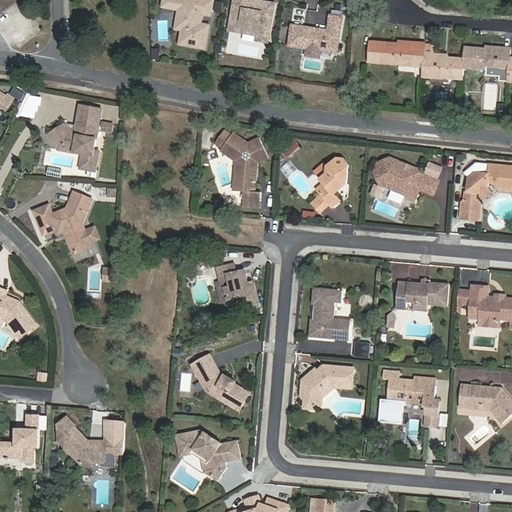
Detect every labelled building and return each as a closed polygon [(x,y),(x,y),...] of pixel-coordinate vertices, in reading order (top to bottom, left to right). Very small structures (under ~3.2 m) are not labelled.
[(257,49),(268,51),(276,12),(259,9),(259,12),(252,10),(253,8),(254,0),(237,0),(230,38),(246,41),(247,37),(259,39),(258,44),(257,49)] [(190,6),(166,1),(164,10),(175,12),(174,14),(180,15),(176,34),(183,35),(180,49),(205,54),(210,31),(201,29),(203,19),(212,21),(215,6),(200,4),(199,7),(190,6)] [(320,50),(336,53),(341,17),(330,16),(327,31),(291,26),(289,43),(307,46),(307,48),(320,50)] [(424,66),(425,43),(399,41),(399,44),(370,41),(369,61),(400,63),(400,64),(424,66)] [(424,66),(423,76),(463,79),(464,68),(464,59),(448,57),(449,55),(434,54),(435,44),(425,43),(424,66)] [(499,81),(508,82),(509,58),(510,48),(487,47),(486,49),(465,48),(464,59),(464,68),(487,70),(487,76),(499,76),(499,81)] [(319,58),(320,50),(307,48),(306,56),(319,58)] [(0,92),(0,95),(10,102),(13,97),(7,93),(5,96),(0,92)] [(10,102),(0,95),(0,106),(5,109),(10,102)] [(25,95),(21,117),(35,120),(40,98),(25,95)] [(82,162),(98,165),(100,153),(96,152),(104,111),(81,107),(78,124),(81,125),(79,136),(71,135),(64,123),(47,133),(56,150),(66,145),(76,147),(75,150),(83,152),(83,155),(82,162)] [(252,200),(261,201),(262,193),(256,193),(258,164),(269,158),(260,139),(247,144),(234,134),(232,137),(226,132),(219,142),(225,146),(223,150),(222,151),(237,162),(235,177),(234,191),(244,192),(243,206),(252,207),(252,200)] [(219,142),(216,145),(223,150),(225,146),(219,142)] [(56,150),(83,155),(83,152),(75,150),(76,147),(66,145),(56,150)] [(346,183),(346,184),(348,165),(344,160),(337,159),(333,162),(334,163),(329,167),(328,166),(328,167),(326,175),(320,181),(323,185),(316,190),(323,197),(328,203),(331,207),(339,200),(334,195),(340,190),(340,185),(343,183),(346,183)] [(378,184),(397,192),(407,196),(406,200),(411,201),(416,200),(420,190),(425,177),(420,176),(419,170),(414,169),(409,171),(403,169),(401,164),(391,159),(380,162),(374,177),(378,184)] [(96,173),(98,165),(82,162),(80,170),(96,173)] [(429,165),(425,174),(437,179),(441,170),(429,165)] [(483,195),(487,191),(488,184),(493,184),(499,190),(511,191),(511,167),(491,165),(490,176),(475,175),(469,180),(467,198),(463,203),(463,208),(471,209),(470,221),(481,222),(482,205),(476,200),(478,195),(483,195)] [(438,183),(425,177),(420,190),(433,196),(438,183)] [(115,198),(116,189),(107,189),(107,197),(115,198)] [(492,196),(487,191),(483,195),(487,200),(492,196)] [(92,246),(84,227),(84,226),(94,203),(75,196),(68,214),(50,220),(57,239),(65,237),(70,235),(72,241),(69,242),(74,255),(80,258),(90,254),(92,246)] [(328,203),(323,197),(313,206),(317,212),(328,203)] [(461,220),(470,221),(471,209),(463,208),(461,220)] [(91,225),(84,227),(92,246),(90,254),(80,258),(74,255),(69,242),(72,241),(70,235),(65,237),(74,262),(101,252),(91,225)] [(207,254),(193,258),(196,270),(210,267),(207,254)] [(221,267),(218,273),(219,282),(228,280),(230,287),(226,288),(229,300),(237,297),(240,308),(253,305),(257,298),(253,281),(248,282),(244,270),(236,272),(234,264),(221,267)] [(221,302),(229,300),(226,288),(230,287),(228,280),(219,282),(216,283),(221,302)] [(429,287),(422,286),(398,285),(396,314),(408,315),(408,307),(428,308),(447,309),(448,286),(429,284),(429,287)] [(497,299),(495,296),(486,295),(487,288),(471,287),(469,319),(480,320),(479,325),(483,330),(494,331),(499,327),(500,316),(511,316),(511,296),(504,296),(501,299),(497,299)] [(0,316),(4,318),(18,336),(35,323),(20,302),(17,304),(14,301),(4,297),(6,291),(0,288),(0,316)] [(311,320),(310,339),(349,343),(351,322),(334,320),(335,305),(342,306),(343,293),(314,290),(313,306),(316,306),(315,321),(311,320)] [(427,316),(428,308),(408,307),(408,315),(427,316)] [(499,333),(499,327),(494,331),(483,330),(479,325),(479,332),(499,333)] [(370,343),(355,342),(354,357),(369,358),(370,343)] [(225,380),(226,378),(213,355),(194,366),(202,379),(206,387),(209,393),(236,412),(249,394),(236,385),(234,387),(225,380)] [(306,403),(305,411),(314,412),(319,408),(320,395),(326,388),(326,384),(353,387),(354,370),(324,367),(318,373),(317,371),(304,383),(302,399),(306,403)] [(39,373),(38,381),(45,383),(47,374),(39,373)] [(400,374),(384,373),(383,381),(391,381),(389,404),(426,407),(426,410),(429,410),(428,427),(440,428),(442,402),(437,402),(438,388),(428,387),(429,384),(416,383),(399,382),(400,374)] [(227,376),(226,378),(225,380),(234,387),(236,385),(237,383),(227,376)] [(206,387),(202,379),(196,382),(201,390),(206,387)] [(417,379),(416,383),(429,384),(428,387),(438,388),(439,380),(417,379)] [(484,391),(483,388),(462,386),(461,408),(469,409),(470,402),(481,403),(480,409),(492,410),(503,423),(511,415),(511,400),(503,389),(491,388),(489,391),(484,391)] [(40,415),(27,415),(27,426),(27,430),(16,429),(15,443),(0,442),(0,458),(23,459),(23,463),(25,463),(27,465),(32,465),(35,463),(35,448),(39,449),(40,415)] [(104,441),(98,441),(96,444),(88,443),(86,440),(73,426),(74,425),(65,416),(58,423),(58,441),(64,447),(64,450),(67,453),(70,454),(81,466),(89,466),(93,462),(102,462),(101,467),(113,467),(114,454),(123,453),(124,422),(105,420),(104,441)] [(176,436),(179,453),(194,451),(209,461),(210,465),(214,468),(210,474),(217,479),(227,465),(225,461),(240,456),(234,440),(219,445),(205,434),(203,435),(199,432),(176,436)] [(194,451),(179,453),(180,457),(191,455),(200,462),(206,471),(210,474),(214,468),(210,465),(209,461),(194,451)] [(286,511),(288,508),(268,500),(267,503),(266,507),(261,505),(259,501),(257,496),(245,501),(248,507),(237,511),(286,511)] [(318,502),(317,511),(333,511),(334,503),(318,502)]
